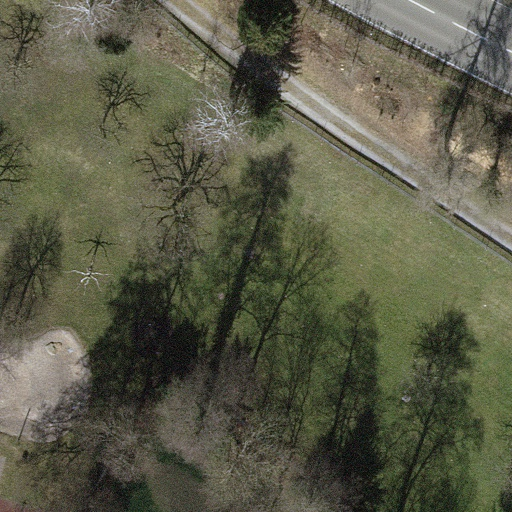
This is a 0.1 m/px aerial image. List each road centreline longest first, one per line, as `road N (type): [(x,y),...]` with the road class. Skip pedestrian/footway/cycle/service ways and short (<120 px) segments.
road 1 (track): [(159,0),(511,241)]
road 2 (secondary): [(511,56),(399,0)]
